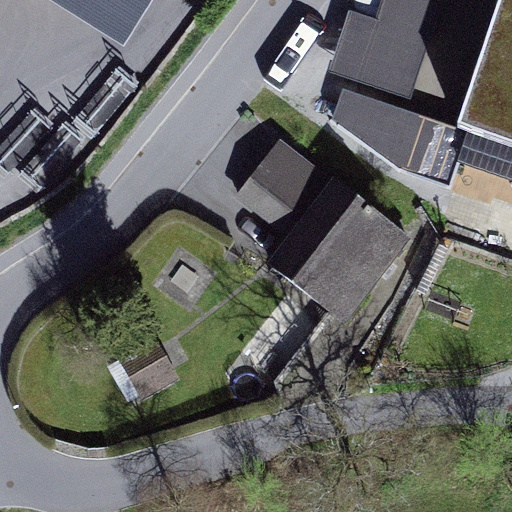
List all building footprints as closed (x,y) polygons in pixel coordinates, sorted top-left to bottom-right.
[(65,0),(124,37),(147,0),(65,0)] [(329,69),(412,94),(440,0),(384,0),(380,16),(349,6),(329,69)] [(511,0),(493,0),(457,108),(511,126),(511,0)] [(281,137),(236,194),(288,235),(268,259),(343,317),(407,235),(281,137)] [(142,398),(180,376),(156,334),(117,356),(142,398)]
